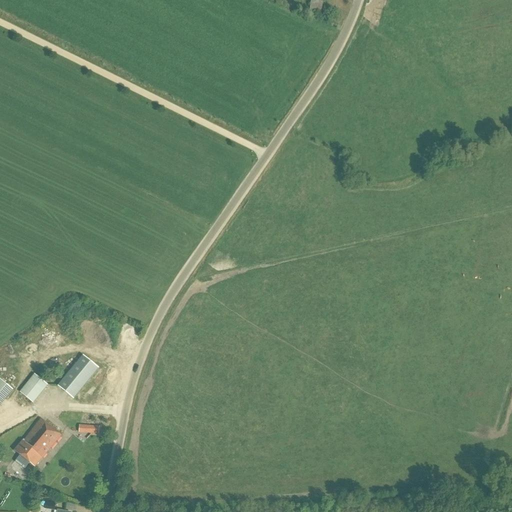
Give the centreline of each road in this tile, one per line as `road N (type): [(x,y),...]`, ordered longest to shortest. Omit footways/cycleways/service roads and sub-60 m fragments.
road 1 (unclassified): [(107,511),(132,379),(155,323),(313,87),(359,0)]
road 2 (unknown): [(0,22),(266,155)]
